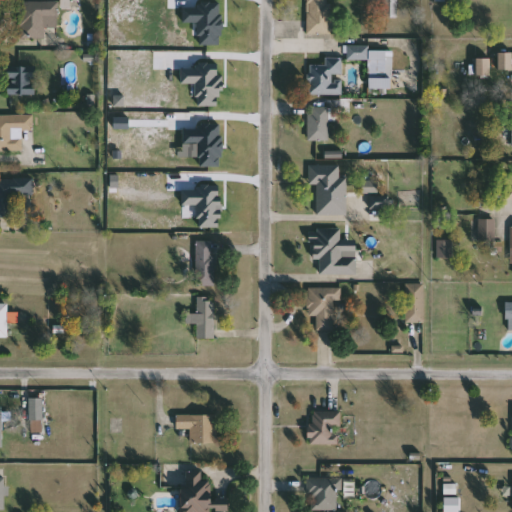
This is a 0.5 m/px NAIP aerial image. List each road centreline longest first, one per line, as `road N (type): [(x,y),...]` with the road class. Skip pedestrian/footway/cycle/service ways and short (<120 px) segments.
road 1 (residential): [(0,376),(511,375)]
road 2 (residential): [(267,0),(268,511)]
